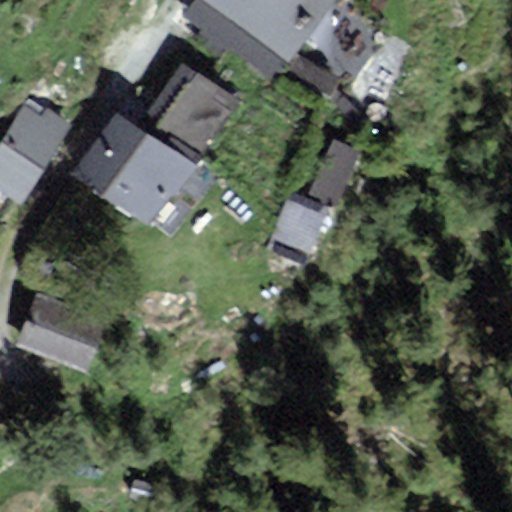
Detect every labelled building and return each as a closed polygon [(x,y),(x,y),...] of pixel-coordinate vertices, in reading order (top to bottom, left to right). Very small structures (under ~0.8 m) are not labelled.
[(194,0),(185,13),(291,88),(352,0),(194,0)] [(188,59),(148,121),(204,156),(214,163),(246,113),(226,100),(233,88),(188,59)] [(254,101),(233,88),(226,100),(246,113),(254,101)] [(31,100),(0,147),(0,192),(30,212),(87,124),(58,105),(52,113),(31,100)] [(125,107),(81,176),(159,226),(204,156),(148,121),(125,107)] [(340,135),(314,189),(345,203),(370,149),(340,135)] [(306,185),(277,247),(316,265),(345,203),(314,189),(306,185)] [(48,293),(31,343),(94,365),(111,315),(48,293)]
